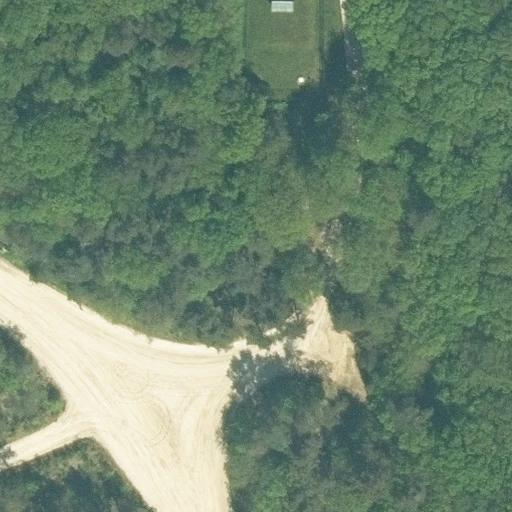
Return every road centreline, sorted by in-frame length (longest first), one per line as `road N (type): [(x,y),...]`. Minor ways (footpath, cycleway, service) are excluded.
road 1 (track): [(0,286),(155,397),(286,345),(317,304),(345,203),(356,120),(354,41)]
road 2 (track): [(0,458),(155,397)]
road 3 (track): [(200,511),(155,397)]
